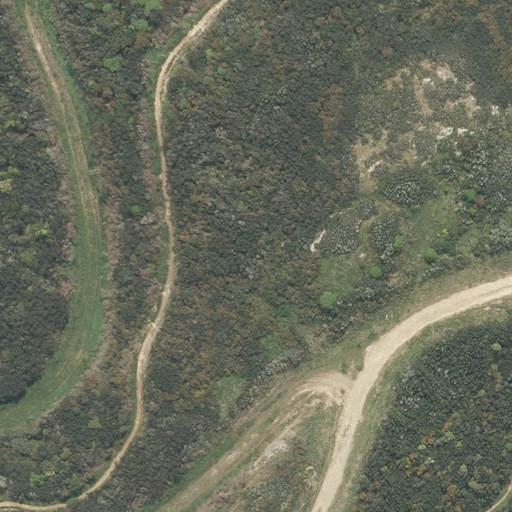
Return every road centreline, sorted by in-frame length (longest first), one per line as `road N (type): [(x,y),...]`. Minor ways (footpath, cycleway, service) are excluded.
road 1 (track): [(0,413),(27,403),(66,365),(91,308),(94,209),(33,0)]
road 2 (track): [(324,511),(376,360),(429,301),(511,268)]
road 3 (track): [(368,376),(324,378),(278,403),(163,511)]
